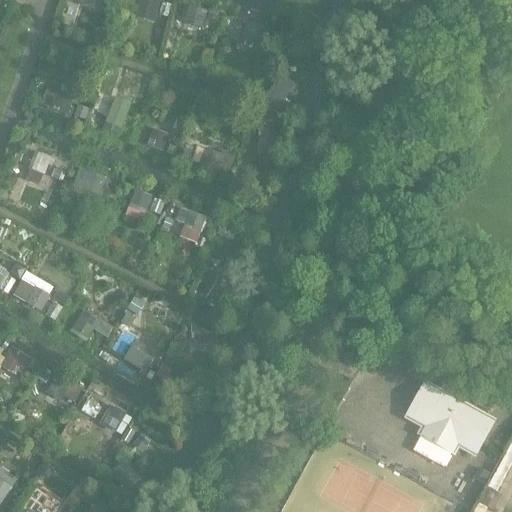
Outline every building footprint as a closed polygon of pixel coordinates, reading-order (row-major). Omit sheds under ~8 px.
[(155,25),(162,1),(159,0),(140,0),(134,20),(155,25)] [(202,30),(206,14),(191,9),(186,25),(202,30)] [(258,46),(262,30),(248,26),(243,42),(258,46)] [(290,96),(296,87),(282,77),(267,98),(282,109),(290,96)] [(67,117),(73,101),(47,91),(41,107),(67,117)] [(120,137),(132,107),(115,101),(104,130),(120,137)] [(277,139),(277,123),(260,124),(260,140),(277,139)] [(163,154),(169,138),(155,132),(148,148),(163,154)] [(216,174),(222,158),(207,152),(201,168),(216,174)] [(44,176),(50,160),(36,154),(29,170),(44,176)] [(108,190),(110,183),(89,175),(81,196),(113,207),(118,194),(108,190)] [(145,215),(151,199),(136,193),(130,209),(145,215)] [(201,237),(207,220),(181,211),(176,223),(186,227),(184,231),(201,237)] [(26,283),(17,299),(43,314),(51,298),(26,283)] [(219,310),(229,297),(216,288),(207,301),(219,310)] [(90,340),(100,322),(84,313),(75,332),(90,340)] [(217,343),(216,326),(193,327),(193,344),(217,343)] [(148,375),(156,359),(134,346),(125,361),(148,375)] [(23,376),(31,361),(13,351),(1,370),(16,379),(19,374),(23,376)] [(61,403),(72,385),(57,377),(47,394),(61,403)] [(493,425),(424,387),(407,417),(427,428),(422,438),(452,454),(457,444),(477,455),(493,425)] [(114,434),(125,417),(111,409),(101,426),(114,434)] [(129,430),(122,442),(129,446),(136,434),(129,430)] [(137,483),(125,467),(113,476),(125,493),(137,483)] [(480,470),(474,481),(483,486),(489,476),(480,470)] [(0,509),(13,490),(0,481),(0,509)] [(112,511),(114,509),(95,503),(91,511),(112,511)]
